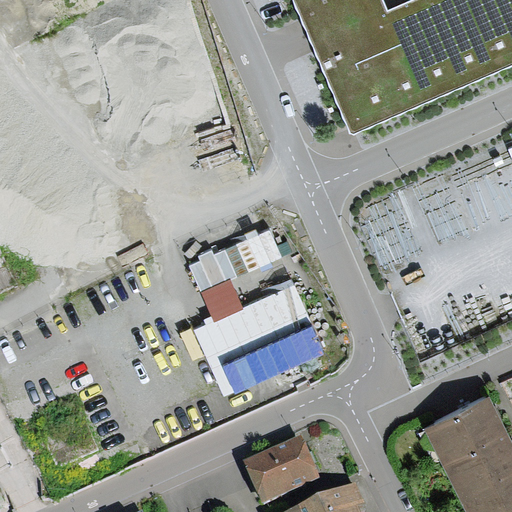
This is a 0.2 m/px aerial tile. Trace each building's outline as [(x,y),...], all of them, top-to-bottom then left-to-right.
[(511,0),(293,0),(352,139),(511,66),(511,0)] [(226,401),(329,361),(299,283),(245,304),(235,279),(287,260),(275,228),(191,260),(214,319),(197,326),(226,401)] [(426,430),(465,511),(511,511),(511,448),(489,400),(426,430)] [(62,469),(103,452),(87,415),(46,432),(62,469)] [(302,432),(243,458),(263,502),(321,476),(302,432)] [(362,511),(368,510),(358,487),(302,511),(362,511)]
